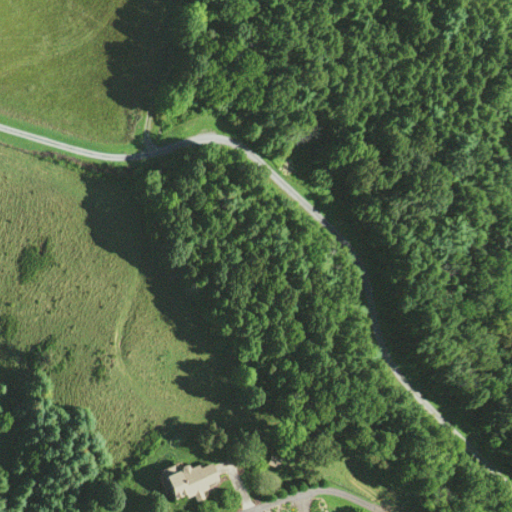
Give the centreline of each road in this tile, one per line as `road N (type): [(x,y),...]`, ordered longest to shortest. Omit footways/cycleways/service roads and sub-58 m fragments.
road 1 (residential): [(0,126),(119,156),(204,133),(248,151),(351,252),(397,371),(511,488)]
road 2 (residential): [(386,511),(322,486),(236,511)]
road 3 (residential): [(175,0),(147,153)]
